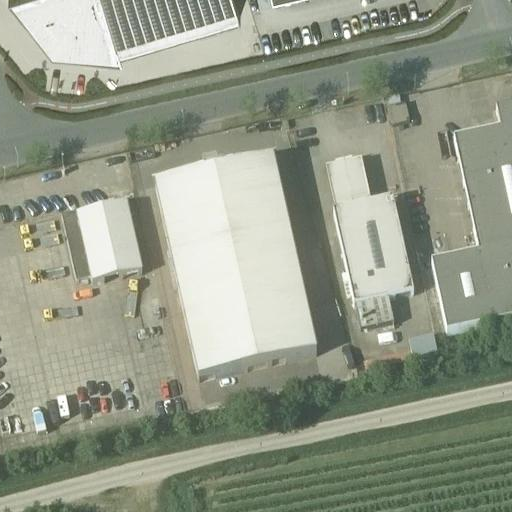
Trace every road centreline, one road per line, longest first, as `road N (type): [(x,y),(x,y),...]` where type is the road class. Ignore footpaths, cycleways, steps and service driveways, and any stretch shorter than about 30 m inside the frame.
road 1 (unclassified): [(11,511),(511,395)]
road 2 (unclassified): [(13,156),(507,48)]
